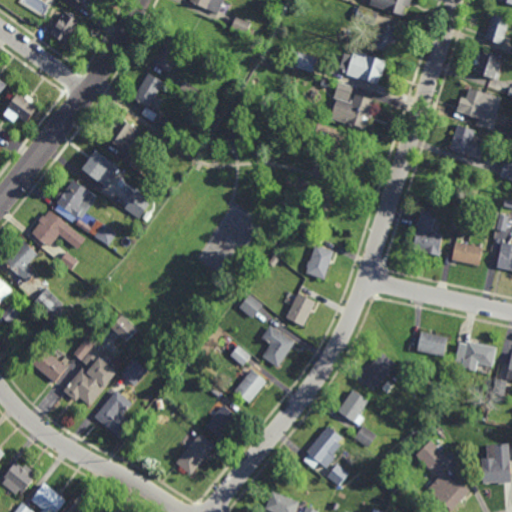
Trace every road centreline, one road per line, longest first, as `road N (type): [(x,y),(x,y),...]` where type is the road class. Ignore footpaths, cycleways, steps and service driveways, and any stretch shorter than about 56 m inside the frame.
road 1 (residential): [(457,0),(346,332),(308,394),(213,511)]
road 2 (residential): [(142,0),(89,94),(0,204)]
road 3 (residential): [(179,511),(57,442),(0,387)]
road 4 (residential): [(368,282),(511,313)]
